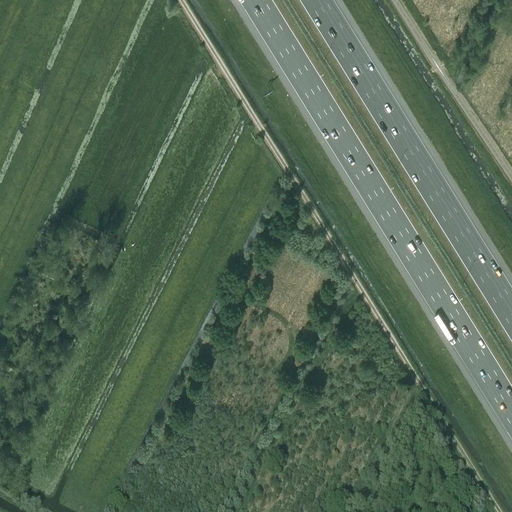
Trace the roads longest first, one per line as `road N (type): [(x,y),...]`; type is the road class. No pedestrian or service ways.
road 1 (track): [(180,0),(498,511)]
road 2 (motorway): [(256,0),(511,414)]
road 3 (motorway): [(511,315),(315,0)]
